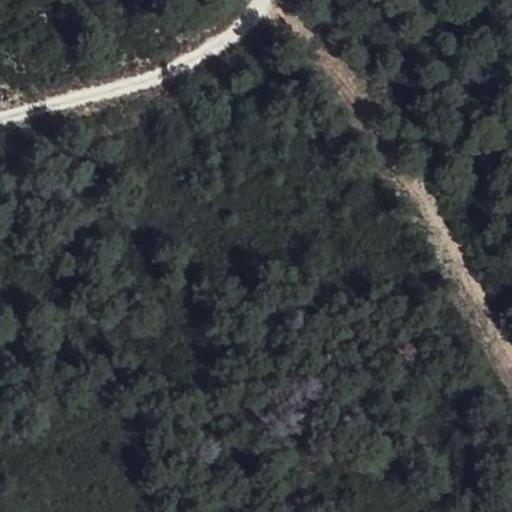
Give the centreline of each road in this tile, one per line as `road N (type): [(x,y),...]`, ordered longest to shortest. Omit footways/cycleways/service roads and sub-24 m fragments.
road 1 (track): [(511,340),(306,0)]
road 2 (track): [(261,0),(254,18),(141,83),(0,115)]
